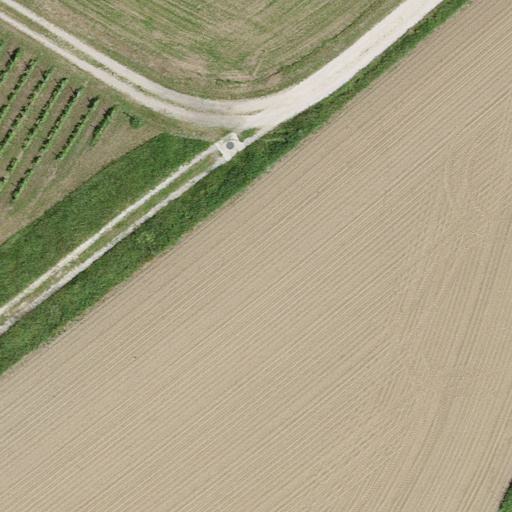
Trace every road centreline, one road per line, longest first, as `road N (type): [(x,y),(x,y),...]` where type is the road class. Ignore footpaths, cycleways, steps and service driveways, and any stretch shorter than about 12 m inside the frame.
road 1 (track): [(298,99),(0,320)]
road 2 (track): [(0,4),(173,103),(222,116),(298,99)]
road 3 (track): [(425,0),(298,99)]
